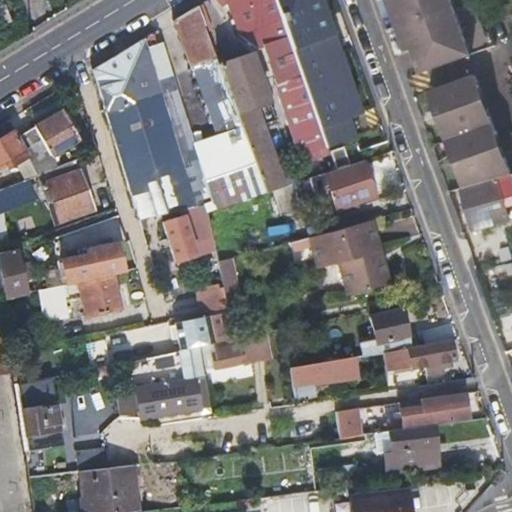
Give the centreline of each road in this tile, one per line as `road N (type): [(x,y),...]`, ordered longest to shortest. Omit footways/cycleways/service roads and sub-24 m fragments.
road 1 (residential): [(511,427),(357,0)]
road 2 (residential): [(70,37),(161,316)]
